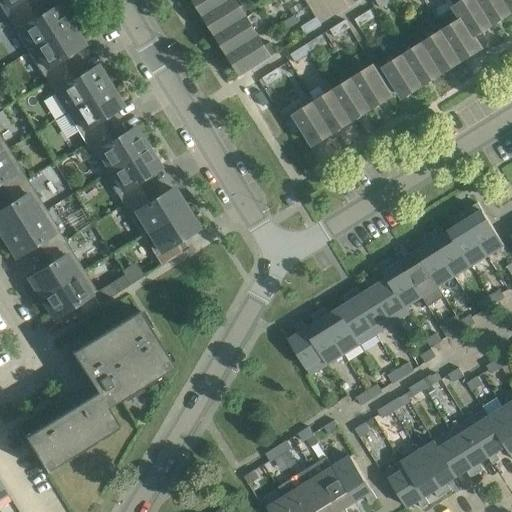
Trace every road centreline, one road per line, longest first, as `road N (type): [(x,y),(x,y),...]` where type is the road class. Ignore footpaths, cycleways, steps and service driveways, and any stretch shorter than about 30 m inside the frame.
road 1 (unclassified): [(282,256),(119,0)]
road 2 (unclassified): [(134,511),(282,256)]
road 3 (unclassified): [(282,256),(511,118)]
road 4 (residential): [(0,298),(34,366),(0,397)]
